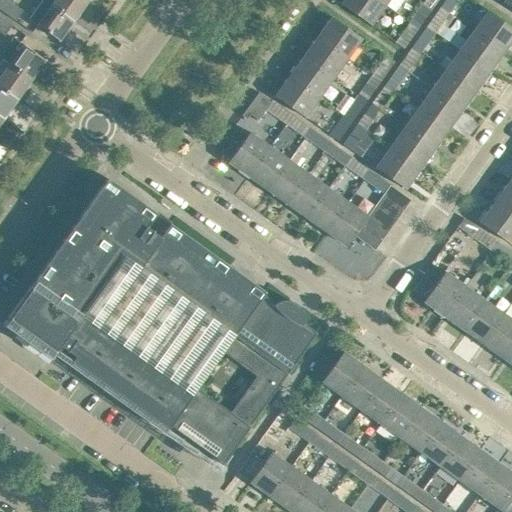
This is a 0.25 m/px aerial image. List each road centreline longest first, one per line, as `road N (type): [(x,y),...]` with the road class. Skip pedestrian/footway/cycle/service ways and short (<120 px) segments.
road 1 (residential): [(210,511),(0,368)]
road 2 (residential): [(369,317),(511,111)]
road 3 (residential): [(316,0),(187,187)]
road 4 (residential): [(369,317),(187,187)]
road 5 (residential): [(511,417),(369,317)]
road 6 (residential): [(0,249),(93,115)]
road 7 (unclassified): [(120,511),(0,426)]
road 8 (residential): [(93,115),(177,0)]
